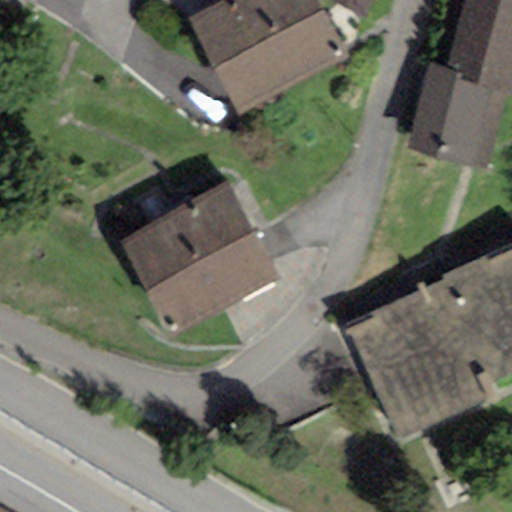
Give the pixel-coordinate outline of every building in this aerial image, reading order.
[(350,59),(319,0),(226,0),(189,20),(238,116),(350,59)] [(335,0),(365,15),(372,0),(335,0)] [(511,0),(464,0),(447,70),(427,65),(405,149),(486,170),(506,93),(511,94),(511,0)] [(276,279),(226,184),(118,241),(169,336),(276,279)] [(444,281),(346,326),(399,442),(500,396),(493,382),(511,373),(511,250),(488,262),(485,255),(442,275),(444,281)]
